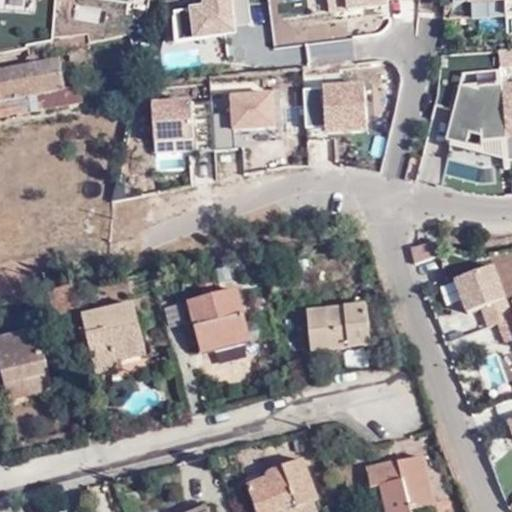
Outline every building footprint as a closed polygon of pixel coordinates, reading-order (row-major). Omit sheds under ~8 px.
[(95,55),(135,48),(131,34),(93,43),(95,55)] [(78,59),(95,55),(93,43),(91,35),(59,42),(60,47),(63,60),(64,62),(68,61),(78,59)] [(63,60),(60,47),(36,51),(39,65),(63,60)] [(46,96),(74,90),(68,61),(64,62),(63,60),(39,65),(9,71),(0,73),(0,104),(9,103),(34,98),(46,96)] [(506,69),(468,72),(465,84),(482,88),(482,85),(507,83),(506,77),(506,69)] [(364,82),(324,82),(329,132),(366,133),(364,82)] [(482,88),(465,84),(457,116),(473,120),(470,131),(486,136),(485,140),(469,144),(465,159),(487,165),(511,162),(511,144),(511,138),(507,83),(482,85),(482,88)] [(46,96),(49,112),(93,104),(88,87),(74,90),(46,96)] [(275,127),(276,88),(233,91),(232,112),(217,112),(218,150),(237,151),(236,131),(275,127)] [(36,114),(49,112),(46,96),(34,98),(36,114)] [(193,96),(154,97),(156,153),(195,153),(193,96)] [(12,119),(36,114),(34,98),(9,103),(12,119)] [(9,103),(0,104),(0,120),(12,119),(9,103)] [(473,120),(457,116),(451,139),(455,140),(451,156),(465,159),(469,144),(485,140),(486,136),(470,131),(473,120)] [(438,242),(417,246),(417,248),(418,255),(419,261),(419,262),(419,263),(444,257),(438,242)] [(511,304),(498,265),(460,280),(472,313),(486,307),(493,326),(503,322),(511,318),(511,304)] [(49,291),(50,295),(56,293),(74,287),(73,283),(49,291)] [(74,287),(56,293),(61,313),(79,308),(74,287)] [(239,290),(190,303),(202,352),(252,340),(239,290)] [(56,293),(50,295),(55,314),(61,313),(56,293)] [(82,316),(95,374),(118,369),(115,355),(144,348),(134,304),(114,309),(113,305),(102,308),(103,311),(82,316)] [(364,307),(307,311),(311,352),(367,348),(364,307)] [(511,318),(503,322),(510,341),(511,339),(511,318)] [(33,331),(0,339),(0,366),(4,384),(23,380),(27,396),(54,389),(45,354),(39,356),(33,331)] [(144,348),(115,355),(118,369),(147,363),(144,348)] [(23,380),(4,384),(8,400),(27,396),(23,380)] [(303,459),(268,472),(271,480),(248,489),(256,511),(284,511),(283,508),(295,503),(298,508),(318,501),(303,459)] [(431,504),(423,460),(370,471),(373,489),(383,488),(386,511),(408,511),(408,507),(431,504)]
